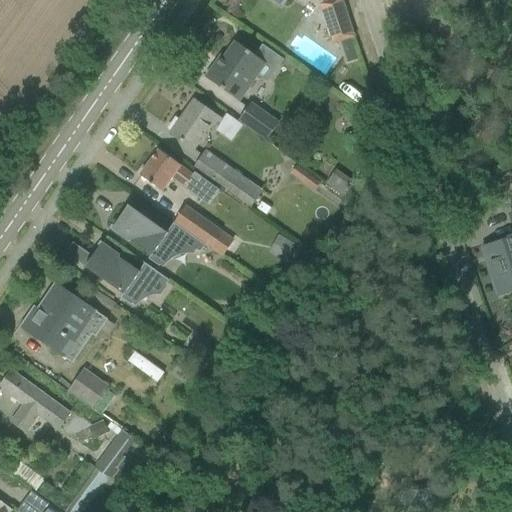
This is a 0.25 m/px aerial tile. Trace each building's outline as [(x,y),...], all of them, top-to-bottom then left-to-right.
[(338,0),(321,5),(334,44),(353,37),(340,0),(338,0)] [(205,79),(238,102),(255,78),(259,81),(270,79),(283,61),(262,46),(254,57),(235,43),(224,58),(221,56),(205,79)] [(175,119),(167,130),(171,133),(170,135),(193,151),(210,128),(215,132),(222,122),(193,102),(179,122),(175,119)] [(238,121),(266,141),(279,123),(260,110),(256,115),(247,109),(238,121)] [(158,151),(140,177),(156,189),(161,192),(171,178),(185,188),(184,190),(206,206),(217,191),(195,174),(194,177),(180,167),(180,166),(175,163),(158,151)] [(291,175),(314,192),(320,184),(297,167),(291,175)] [(230,170),(219,185),(251,208),(258,197),(261,192),(230,170)] [(335,171),(326,184),(348,200),(357,187),(335,171)] [(204,246),(173,224),(166,234),(145,218),(128,207),(112,230),(128,241),(150,256),(147,260),(158,267),(159,266),(163,268),(165,265),(169,262),(173,258),(180,256),(187,255),(193,255),(195,250),(200,252),(204,246)] [(186,207),(173,224),(204,246),(205,246),(208,249),(222,258),(234,241),(222,232),(186,207)] [(491,276),(493,280),(495,279),(500,296),(511,292),(511,215),(510,216),(511,223),(511,236),(508,238),(508,240),(484,248),(493,275),(491,276)] [(268,254),(291,267),(301,249),(278,236),(268,254)] [(124,296),(122,300),(136,308),(140,303),(145,299),(153,297),(158,296),(160,296),(168,286),(165,285),(169,281),(145,264),(139,273),(101,246),(85,269),(124,296)] [(35,309),(21,329),(38,340),(63,357),(72,363),(94,331),(98,334),(107,321),(98,314),(72,297),(56,285),(42,305),(45,307),(41,313),(35,309)] [(260,303),(276,314),(283,304),(267,293),(260,303)] [(185,355),(219,378),(229,364),(195,341),(185,355)] [(156,383),(163,372),(132,351),(125,362),(156,383)] [(69,393),(93,409),(109,386),(85,370),(69,393)] [(11,423),(25,433),(38,416),(47,423),(57,431),(69,415),(11,372),(0,387),(0,389),(23,406),(11,423)] [(109,434),(103,421),(88,427),(94,441),(109,434)] [(107,479),(136,442),(122,430),(93,469),(107,479)] [(36,485),(40,476),(20,465),(15,474),(36,485)] [(433,510),(429,489),(393,494),(395,505),(402,504),(403,511),(431,511),(431,510),(433,510)] [(0,511),(12,511),(13,511),(0,502),(0,511)]
